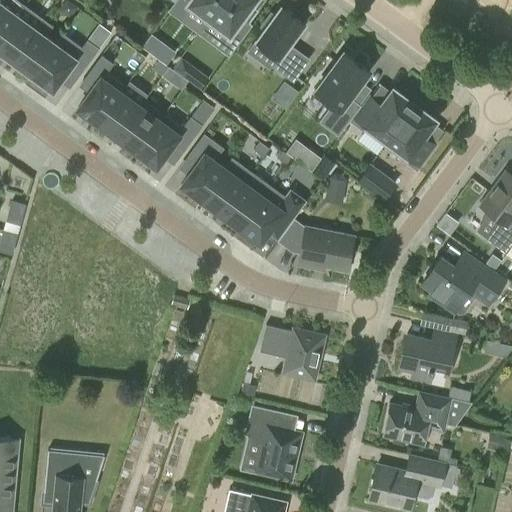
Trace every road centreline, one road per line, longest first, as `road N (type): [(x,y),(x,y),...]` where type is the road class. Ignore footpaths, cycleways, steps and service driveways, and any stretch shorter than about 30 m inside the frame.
road 1 (residential): [(0,100),(234,271),(287,294),(369,309)]
road 2 (residential): [(369,309),(391,252),(501,104)]
road 3 (residential): [(323,511),(369,309)]
road 4 (tertiary): [(501,104),(359,0)]
